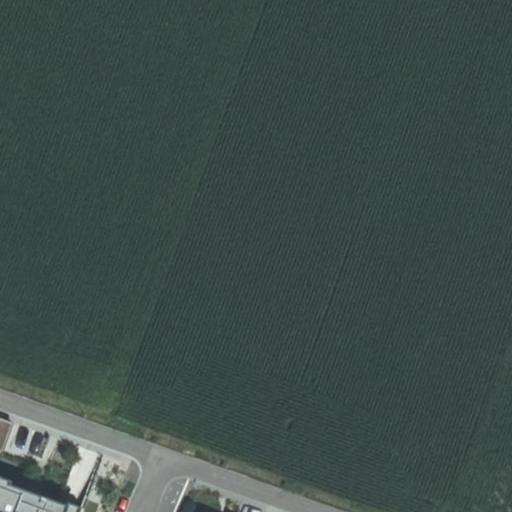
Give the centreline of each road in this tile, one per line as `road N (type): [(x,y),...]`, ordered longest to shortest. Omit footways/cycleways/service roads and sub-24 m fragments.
road 1 (track): [(0,398),(174,469)]
road 2 (residential): [(174,469),(204,470),(317,511)]
